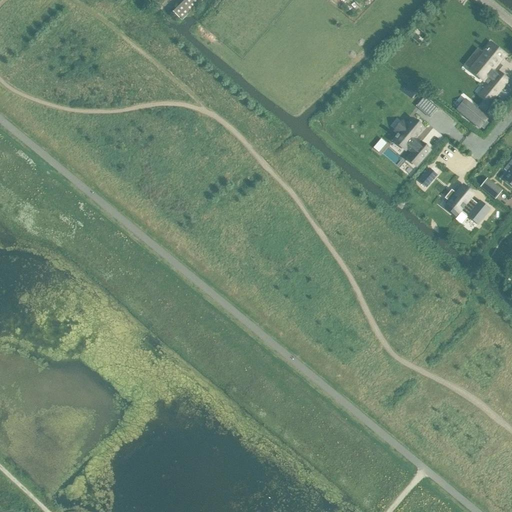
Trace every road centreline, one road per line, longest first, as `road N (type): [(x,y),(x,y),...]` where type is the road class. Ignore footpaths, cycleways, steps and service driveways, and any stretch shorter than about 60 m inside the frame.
road 1 (unknown): [(204,110),(280,181),(396,358),(469,397),(511,432)]
road 2 (unknown): [(0,80),(42,104),(79,112),(172,103)]
road 3 (unknown): [(204,110),(151,59),(65,0)]
